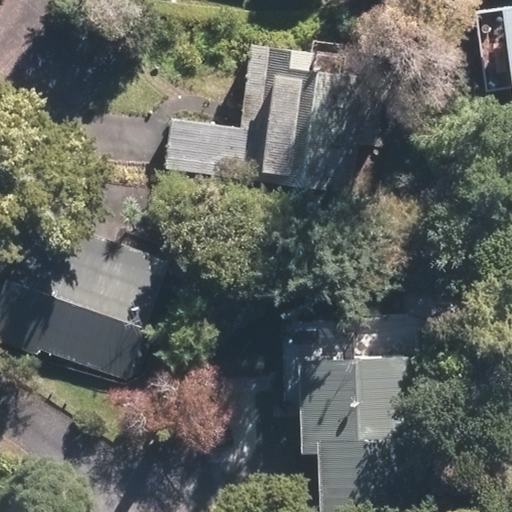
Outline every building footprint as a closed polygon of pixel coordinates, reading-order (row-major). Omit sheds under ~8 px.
[(511,27),(472,36),(503,173),(511,170),(511,27)] [(331,198),(346,96),(256,84),(246,147),(163,135),(158,173),(331,198)] [(118,379),(156,275),(66,243),(28,347),(118,379)] [(400,511),(392,370),(290,376),(298,511),(400,511)] [(511,511),(511,418),(441,511),(511,511)]
